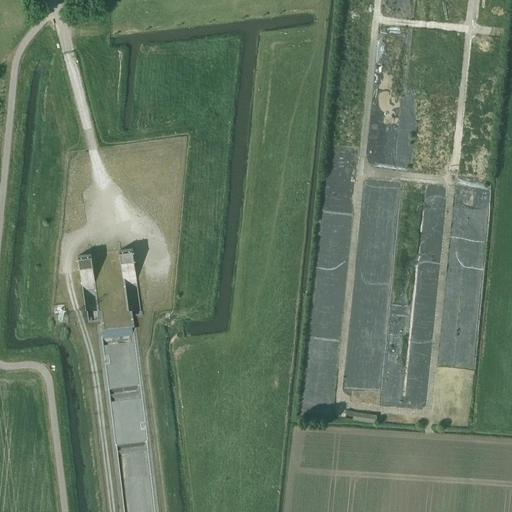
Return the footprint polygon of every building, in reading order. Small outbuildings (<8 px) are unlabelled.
[(134,247),(123,248),(127,275),(132,318),(145,317),(134,247)] [(119,455),(125,511),(154,511),(147,452),(147,450),(146,445),(148,445),(143,400),(142,395),(142,393),(141,388),(136,345),(135,336),(132,318),(123,248),(92,252),(100,322),(103,340),(104,349),(109,392),(110,397),(110,399),(111,404),(116,449),(118,449),(119,454),(119,455)] [(100,322),(92,252),(79,254),(81,272),(87,323),(97,322),(100,322)] [(132,318),(135,336),(136,345),(141,388),(142,393),(142,395),(143,400),(148,445),(146,445),(147,450),(147,452),(154,511),(159,511),(152,445),(140,349),(136,318),(132,318)] [(119,454),(118,449),(116,449),(111,404),(110,399),(110,397),(109,392),(104,349),(103,340),(100,322),(97,322),(106,398),(119,511),(125,511),(119,455),(119,454)] [(344,418),(376,421),(377,413),(345,410),(344,418)]
